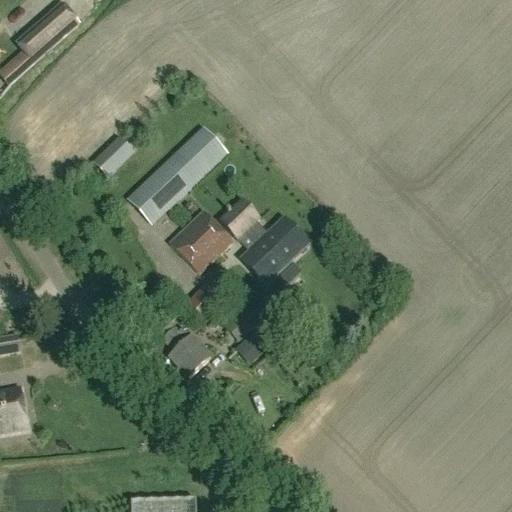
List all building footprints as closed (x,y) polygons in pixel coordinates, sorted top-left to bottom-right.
[(34,67),(79,27),(61,7),(16,47),(34,67)] [(128,203),(151,227),(178,201),(179,201),(227,156),(203,131),(155,176),(155,177),(128,203)] [(106,180),(124,164),(110,148),(92,165),(106,180)] [(241,263),(264,287),(307,247),(284,222),(268,238),(255,224),(259,221),(242,203),(219,224),(236,242),(248,232),(260,245),(241,263)] [(199,277),(232,244),(203,215),(170,247),(199,277)] [(212,283),(183,311),(197,324),(225,296),(212,283)] [(248,308),(225,329),(238,343),(257,326),(261,322),(248,308)] [(257,338),(239,355),(252,368),(270,352),(269,351),(285,336),(274,324),(258,339),(257,338)] [(169,361),(189,381),(211,360),(182,330),(177,335),(174,332),(162,342),(175,355),(169,361)] [(0,357),(20,355),(18,338),(0,340),(0,357)] [(0,393),(0,436),(27,432),(20,390),(0,393)] [(196,511),(196,501),(129,503),(129,511),(196,511)]
